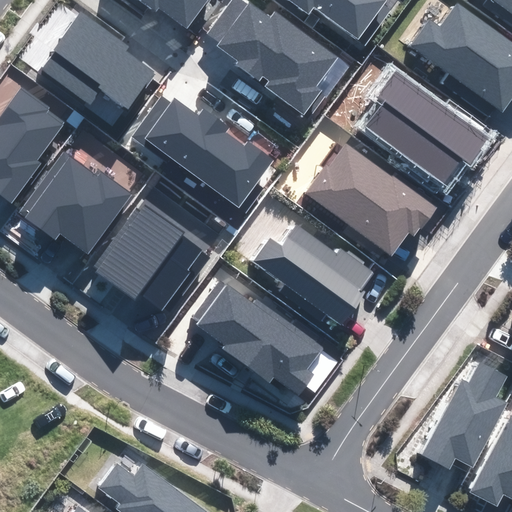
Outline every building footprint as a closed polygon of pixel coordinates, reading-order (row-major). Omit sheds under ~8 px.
[(139,0),(155,11),(158,6),(188,27),(207,0),(139,0)] [(271,20),(242,0),(231,0),(208,33),(220,42),(219,45),(239,60),(236,64),(310,118),(349,65),(277,13),(271,20)] [(288,0),(308,14),(314,7),(365,43),(393,4),(387,0),(288,0)] [(511,0),(494,0),(511,12),(511,0)] [(429,21),(412,47),(504,110),(511,98),(511,43),(456,5),(440,29),(429,21)] [(129,47),(81,12),(40,69),(116,123),(153,71),(125,51),(129,47)] [(385,102),(367,127),(446,182),(463,158),(470,163),(488,137),(395,74),(379,97),(385,102)] [(65,119),(22,88),(0,118),(0,192),(12,201),(39,163),(35,160),(65,119)] [(165,94),(133,136),(162,157),(166,152),(239,205),(273,159),(250,143),(246,148),(225,133),(229,128),(205,110),(199,118),(165,94)] [(333,154),(306,193),(394,253),(408,233),(414,237),(434,208),(344,146),(337,157),(333,154)] [(64,154),(21,213),(56,238),(61,232),(89,253),(131,195),(100,173),(97,177),(64,154)] [(144,205),(95,272),(134,300),(139,293),(162,310),(190,273),(187,270),(203,248),(144,205)] [(270,240),(255,262),(343,323),(365,291),(363,289),(374,273),(340,249),(336,255),(296,227),(282,248),(270,240)] [(253,302),(224,283),(195,325),(226,347),(224,349),(270,381),(272,378),(299,397),(314,375),(307,370),(323,346),(255,299),(253,302)] [(463,380),(424,455),(450,468),(455,458),(473,467),(506,403),(495,397),(506,377),(480,364),(470,384),(463,380)] [(511,417),(474,490),(497,502),(502,492),(511,496),(511,417)] [(115,465),(98,488),(119,503),(117,507),(123,511),(206,511),(144,465),(134,478),(115,465)]
